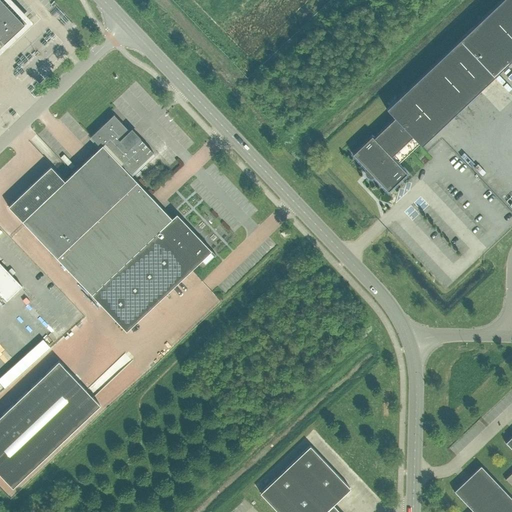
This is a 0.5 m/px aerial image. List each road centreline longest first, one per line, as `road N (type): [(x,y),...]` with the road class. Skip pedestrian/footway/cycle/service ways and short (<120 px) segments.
road 1 (tertiary): [(408,342),(389,305),(126,25)]
road 2 (unclassified): [(0,145),(126,25)]
road 3 (tertiary): [(412,511),(408,342)]
road 4 (unknown): [(413,463),(445,471),(511,413)]
